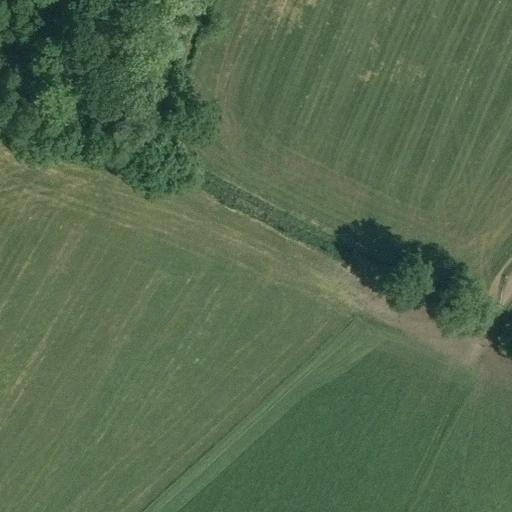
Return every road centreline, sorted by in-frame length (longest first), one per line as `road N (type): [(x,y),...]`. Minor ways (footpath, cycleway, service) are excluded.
road 1 (track): [(511,288),(480,324),(417,284),(140,156)]
road 2 (track): [(140,156),(192,0)]
road 3 (track): [(140,156),(0,95)]
